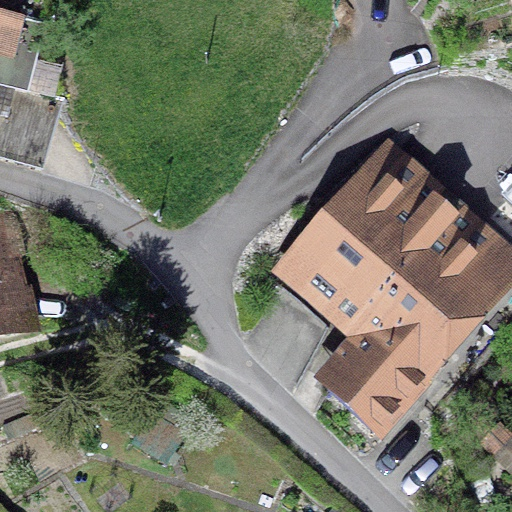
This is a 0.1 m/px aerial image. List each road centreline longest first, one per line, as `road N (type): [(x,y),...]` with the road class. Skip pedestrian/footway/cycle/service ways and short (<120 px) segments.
road 1 (residential): [(370,511),(136,241),(71,207),(0,184)]
road 2 (unknown): [(394,0),(182,296)]
